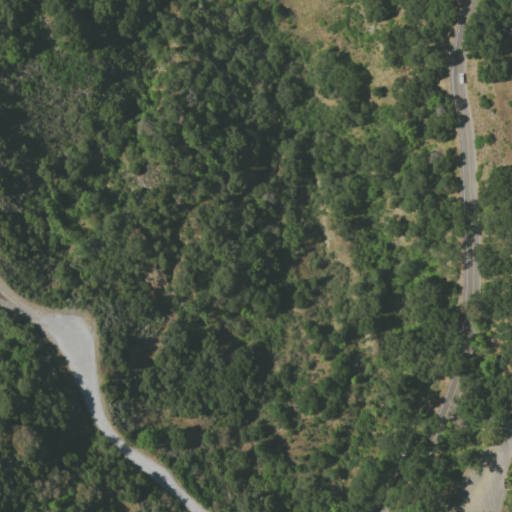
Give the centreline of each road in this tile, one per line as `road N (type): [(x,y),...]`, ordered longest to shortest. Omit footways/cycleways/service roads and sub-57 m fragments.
road 1 (tertiary): [(470,0),(454,76),(467,158),(470,314),(447,407),(378,511)]
road 2 (residential): [(197,511),(109,437),(54,328),(28,310)]
